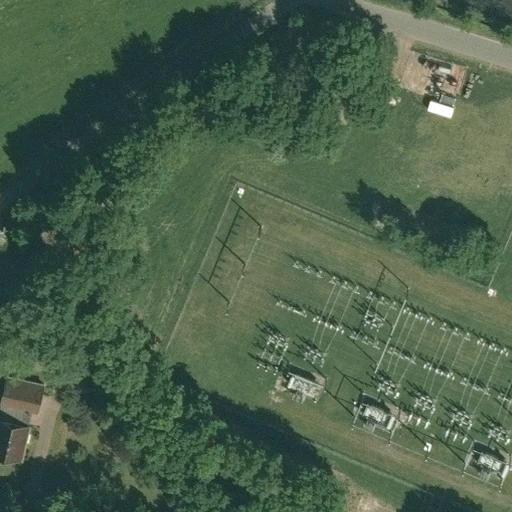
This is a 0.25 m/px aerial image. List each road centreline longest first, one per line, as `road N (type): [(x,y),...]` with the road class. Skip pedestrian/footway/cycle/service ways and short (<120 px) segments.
road 1 (unclassified): [(0,206),(291,0)]
road 2 (unclassified): [(334,0),(384,24),(511,61)]
